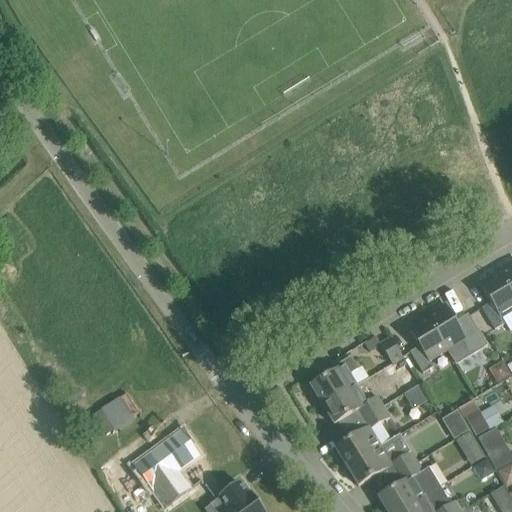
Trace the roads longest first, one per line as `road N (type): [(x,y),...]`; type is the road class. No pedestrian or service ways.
road 1 (unclassified): [(233,388),(68,167),(0,54)]
road 2 (residential): [(233,388),(511,238)]
road 3 (residential): [(339,511),(233,388)]
